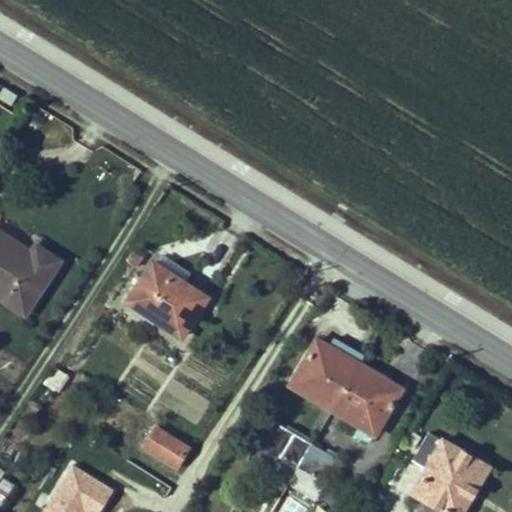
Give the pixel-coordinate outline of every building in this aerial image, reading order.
[(15,94),(3,86),(0,91),(0,96),(10,103),(15,94)] [(0,295),(3,298),(11,288),(29,300),(56,261),(34,247),(30,254),(27,259),(3,243),(6,238),(0,233),(0,295)] [(3,243),(27,259),(30,254),(6,238),(3,243)] [(126,260),(134,265),(141,255),(132,249),(130,253),(126,260)] [(162,255),(155,264),(183,283),(189,273),(162,255)] [(127,300),(179,335),(204,297),(183,283),(155,264),(152,261),(127,300)] [(29,300),(11,288),(3,298),(23,311),(29,300)] [(355,369),(333,357),(337,351),(316,338),(289,384),(331,409),(355,369)] [(355,369),(358,364),(337,351),(333,357),(355,369)] [(384,379),(389,382),(391,377),(360,359),(358,364),(355,369),(381,385),(384,379)] [(59,393),(69,376),(54,366),(43,384),(59,393)] [(331,409),(357,424),(373,432),(400,388),(389,382),(384,379),(381,385),(355,369),(331,409)] [(311,443),(270,419),(250,451),(292,475),(298,466),(311,443)] [(368,442),(373,432),(357,424),(351,432),(368,442)] [(156,426),(144,446),(177,466),(188,447),(156,426)] [(425,466),(411,491),(446,511),(460,511),(471,495),(460,488),(466,479),(476,485),(487,467),(428,430),(412,458),(425,466)] [(418,435),(412,431),(406,441),(412,445),(418,435)] [(298,466),(324,482),(338,458),(311,443),(298,466)] [(288,483),(292,475),(250,451),(246,458),(288,483)] [(398,489),(409,493),(420,464),(409,460),(398,489)] [(42,511),(84,511),(99,511),(114,489),(73,463),(42,511)] [(320,490),(324,482),(298,466),(292,475),(320,490)] [(0,504),(13,485),(0,476),(0,504)] [(466,479),(460,488),(471,495),(476,485),(466,479)] [(373,493),(368,511),(382,511),(387,497),(373,493)] [(299,511),(303,504),(289,499),(283,511),(299,511)]
